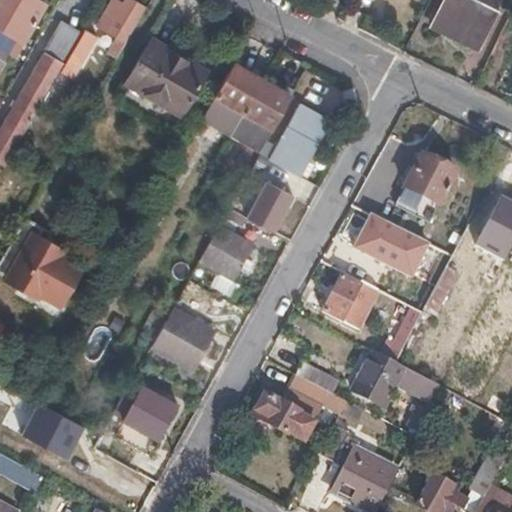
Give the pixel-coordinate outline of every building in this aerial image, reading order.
[(34,26),(46,4),(39,0),(0,0),(0,52),(14,61),(23,45),(34,26)] [(125,40),(145,6),(135,0),(125,0),(124,3),(118,0),(114,0),(99,26),(125,40)] [(498,7),(500,3),(511,8),(511,5),(511,0),(443,0),(431,25),(478,49),(499,7),(498,7)] [(63,22),(41,59),(57,68),(79,31),(63,22)] [(71,81),(85,56),(96,37),(83,30),(61,68),(49,89),(59,94),(67,78),(71,81)] [(181,115),(207,71),(153,37),(125,81),(143,92),(181,115)] [(24,126),(44,92),(57,68),(41,59),(25,85),(8,115),(0,128),(0,142),(11,149),(24,126)] [(230,135),(261,78),(233,63),(201,120),(230,135)] [(275,125),(292,95),(261,78),(230,135),(260,152),(275,125)] [(40,125),(59,94),(49,89),(31,120),(35,123),(40,125)] [(301,104),(288,127),(315,143),(328,118),(301,104)] [(30,133),(35,123),(31,120),(25,130),(30,133)] [(297,175),(315,143),(288,127),(269,160),(297,175)] [(11,149),(0,142),(0,154),(5,157),(11,149)] [(436,205),(453,174),(420,155),(403,187),(436,205)] [(294,196),(266,181),(246,217),(247,217),(274,232),(294,196)] [(242,227),(247,217),(246,217),(229,207),(224,217),(242,227)] [(349,245),(412,275),(428,241),(366,211),(349,245)] [(27,219),(0,263),(0,274),(59,310),(91,257),(27,219)] [(234,283),(255,243),(219,225),(198,263),(234,283)] [(431,315),(462,259),(468,262),(483,235),(467,226),(441,274),(422,309),(431,315)] [(511,237),(502,256),(511,261),(511,271),(511,273),(511,237)] [(356,267),(342,260),(336,271),(350,278),(356,267)] [(376,292),(361,283),(359,286),(339,275),(319,312),(339,322),(348,305),(365,314),(376,292)] [(194,370),(215,332),(173,309),(152,347),(194,370)] [(415,321),(419,314),(412,311),(408,317),(415,321)] [(392,362),(408,333),(398,328),(382,357),(392,362)] [(401,366),(416,337),(408,333),(392,362),(401,366)] [(436,384),(401,366),(392,362),(382,357),(371,351),(349,391),(368,400),(382,375),(394,382),(395,379),(402,383),(429,397),(436,384)] [(335,383),(301,365),(296,375),(327,391),(330,392),(335,383)] [(311,421),(327,391),(296,375),(285,398),(282,397),(279,401),(263,393),(250,416),(285,435),(286,433),(302,442),(312,424),(311,421)] [(159,443),(178,406),(133,382),(113,418),(159,443)] [(69,458),(85,426),(41,404),(25,437),(69,458)] [(374,511),(394,471),(373,461),(376,456),(365,450),(362,455),(349,448),(341,444),(344,437),(347,432),(331,423),(315,452),(340,466),(327,490),(343,498),(367,511),(374,511)] [(411,435),(414,428),(407,424),(403,430),(411,435)] [(352,442),(344,437),(341,444),(349,448),(352,442)] [(0,475),(18,485),(26,471),(0,456),(0,475)] [(488,484),(496,469),(482,461),(468,488),(482,495),(488,484)] [(456,511),(464,497),(453,492),(456,486),(433,474),(416,505),(428,511),(436,511),(439,508),(445,511),(456,511)] [(506,493),(488,484),(482,495),(481,496),(499,506),(506,493)] [(511,511),(511,496),(506,493),(499,506),(481,496),(472,511),(511,511)] [(0,503),(0,511),(11,511),(1,507),(2,505),(0,503)]
